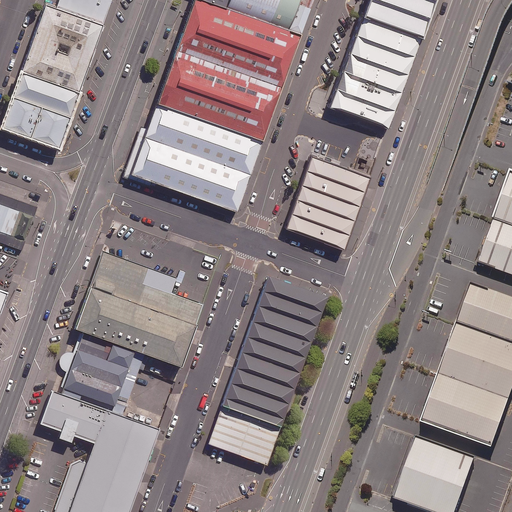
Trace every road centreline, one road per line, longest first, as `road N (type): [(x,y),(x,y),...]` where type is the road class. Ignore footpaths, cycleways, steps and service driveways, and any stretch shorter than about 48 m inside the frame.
road 1 (unclassified): [(499,62),(338,511)]
road 2 (trunk): [(507,0),(403,254),(367,283)]
road 3 (trunk): [(467,0),(367,283)]
road 4 (residential): [(251,242),(154,511)]
road 5 (residential): [(336,0),(251,242)]
road 6 (trunk): [(367,283),(285,511)]
road 7 (residential): [(251,242),(89,184)]
road 8 (trunk): [(103,147),(158,0)]
road 9 (residential): [(46,299),(43,263),(62,200),(43,168)]
road 10 (trunk): [(0,429),(46,299)]
road 11 (residential): [(367,283),(251,242)]
road 12 (trunk): [(46,299),(89,184)]
